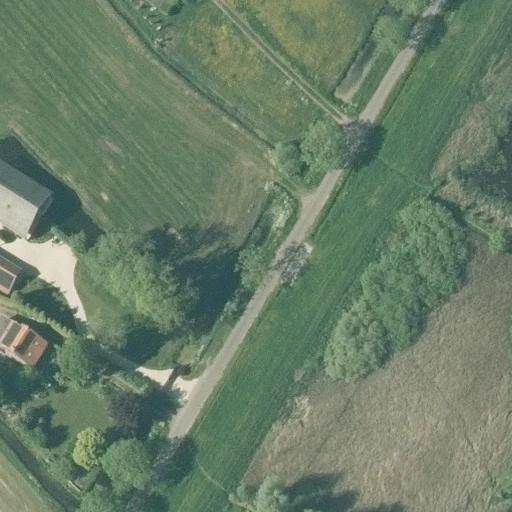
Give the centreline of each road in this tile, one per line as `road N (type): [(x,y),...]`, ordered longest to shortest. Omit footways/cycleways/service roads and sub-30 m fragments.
road 1 (unclassified): [(129,511),(436,0)]
road 2 (track): [(217,0),(300,87),(358,129)]
